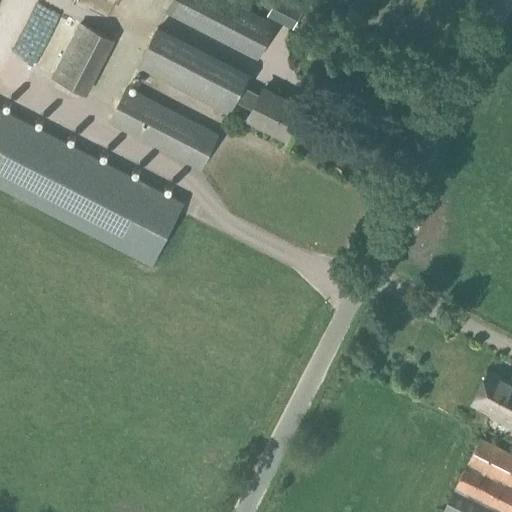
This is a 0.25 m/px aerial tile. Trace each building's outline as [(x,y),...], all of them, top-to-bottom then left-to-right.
[(229,0),(170,0),(164,11),(258,59),(276,23),(229,0)] [(251,0),(270,9),(267,15),(294,27),(302,8),(285,0),(251,0)] [(80,21),(52,77),(86,95),(115,39),(80,21)] [(136,67),(229,114),(251,72),(158,25),(136,67)] [(220,132),(127,85),(108,122),(201,169),(220,132)] [(301,107),(263,88),(249,118),(286,136),(301,107)] [(183,201),(0,107),(0,186),(151,264),(183,201)] [(511,385),(488,373),(472,402),(492,412),(491,414),(511,424),(511,385)] [(511,511),(511,452),(480,437),(441,511),(511,511)]
